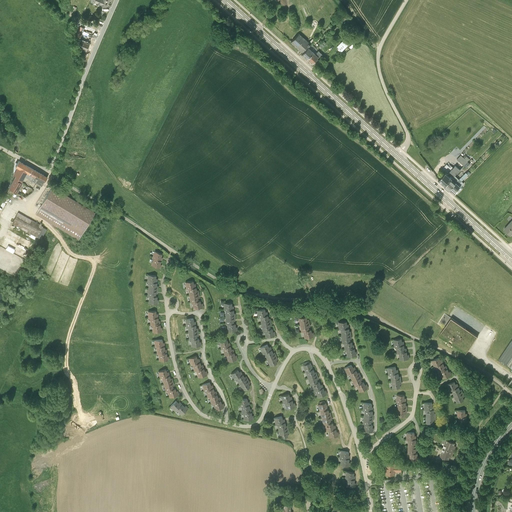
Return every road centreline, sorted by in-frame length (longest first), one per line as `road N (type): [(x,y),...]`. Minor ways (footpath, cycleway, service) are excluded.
road 1 (primary): [(511,259),(224,0)]
road 2 (unclassified): [(116,0),(47,173),(0,147)]
road 3 (track): [(42,223),(64,251),(92,263),(67,335),(64,371)]
